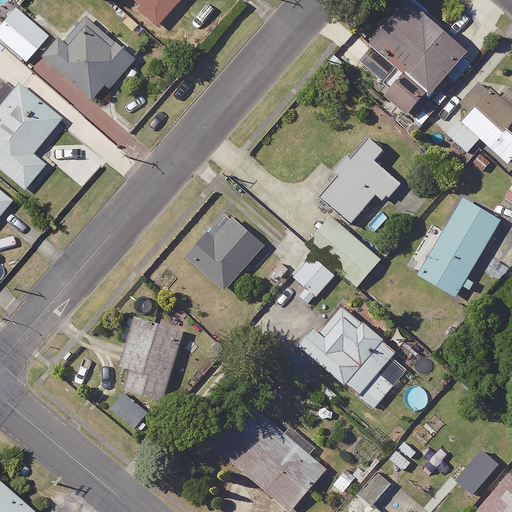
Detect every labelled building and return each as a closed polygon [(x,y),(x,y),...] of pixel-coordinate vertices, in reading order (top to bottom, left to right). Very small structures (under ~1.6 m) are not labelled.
[(133,0),(141,6),(137,10),(157,27),(181,0),(133,0)] [(468,52),(408,0),(368,45),(402,75),(425,94),(428,97),(468,52)] [(46,36),(13,8),(0,22),(0,41),(24,62),(46,36)] [(64,41),(58,36),(41,57),(93,101),(106,86),(110,90),(136,59),(85,16),(64,41)] [(425,94),(402,75),(383,96),(406,116),(425,94)] [(491,149),(511,124),(511,107),(481,80),(460,104),(469,112),(460,122),(491,149)] [(60,119),(16,84),(0,102),(0,172),(22,190),(44,164),(31,154),(60,119)] [(384,151),(368,137),(350,158),(346,155),(332,172),(336,175),(317,197),(350,225),(375,196),(382,202),(387,196),(389,198),(401,184),(375,162),(384,151)] [(490,162),(480,154),(474,162),(483,170),(490,162)] [(0,192),(0,213),(10,201),(0,192)] [(502,220),(463,197),(417,275),(456,297),(502,220)] [(382,258),(331,215),(307,244),(358,287),(382,258)] [(265,246),(233,217),(215,238),(208,232),(186,258),(224,291),(265,246)] [(337,273),(312,252),(291,276),(316,297),(337,273)] [(381,340),(341,307),(320,333),(313,327),(298,345),(344,384),(381,340)] [(184,331),(135,316),(119,366),(129,370),(123,391),(162,402),(184,331)] [(408,370),(393,357),(359,396),(374,408),(408,370)] [(148,413),(124,394),(112,409),(135,428),(148,413)] [(206,442),(290,511),(327,467),(243,398),(206,442)] [(417,451),(403,439),(388,457),(402,469),(417,451)] [(500,464),(483,450),(456,480),(473,495),(500,464)] [(392,483),(378,471),(357,495),(371,507),(392,483)] [(511,511),(511,475),(509,473),(476,511),(477,511),(511,511)] [(32,511),(0,484),(0,511),(32,511)]
